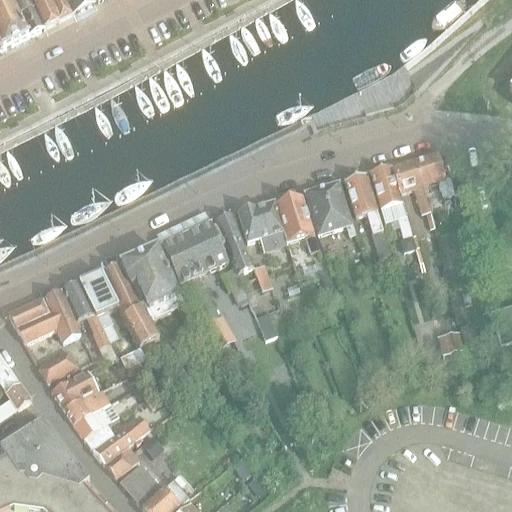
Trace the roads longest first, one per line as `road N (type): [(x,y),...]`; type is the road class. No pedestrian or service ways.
road 1 (tertiary): [(0,305),(329,157),(426,128)]
road 2 (tertiary): [(0,90),(176,0)]
road 3 (residential): [(426,128),(433,91),(511,26)]
road 4 (residential): [(46,412),(132,511)]
